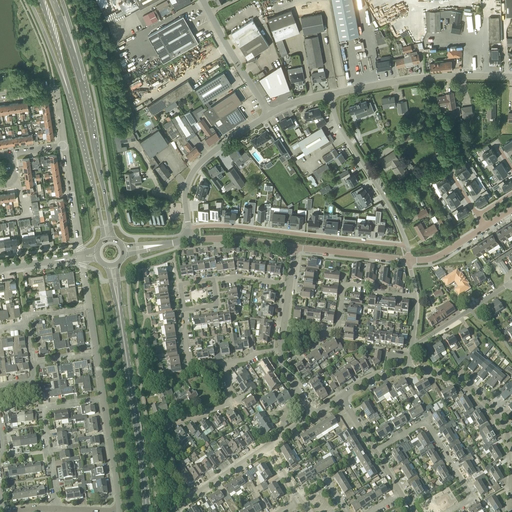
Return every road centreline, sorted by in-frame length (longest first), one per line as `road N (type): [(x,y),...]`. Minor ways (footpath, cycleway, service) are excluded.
road 1 (residential): [(187,229),(246,227),(406,246)]
road 2 (primary): [(113,239),(71,41)]
road 3 (primary): [(147,511),(119,312)]
road 4 (residential): [(511,507),(501,423),(472,390),(446,375),(408,369)]
road 5 (unclassified): [(329,95),(415,78),(511,75)]
road 6 (residential): [(406,246),(329,95)]
road 7 (residential): [(449,511),(470,496),(428,424),(375,450)]
road 8 (primary): [(65,78),(102,241)]
road 9 (residential): [(55,509),(43,411),(103,398)]
road 10 (unclassified): [(187,229),(185,190),(194,172),(267,113)]
road 11 (unclassified): [(267,113),(202,0)]
road 12 (residential): [(323,330),(337,329),(345,285),(415,294)]
road 13 (residential): [(153,428),(228,403),(224,362)]
road 14 (residential): [(411,347),(511,282)]
